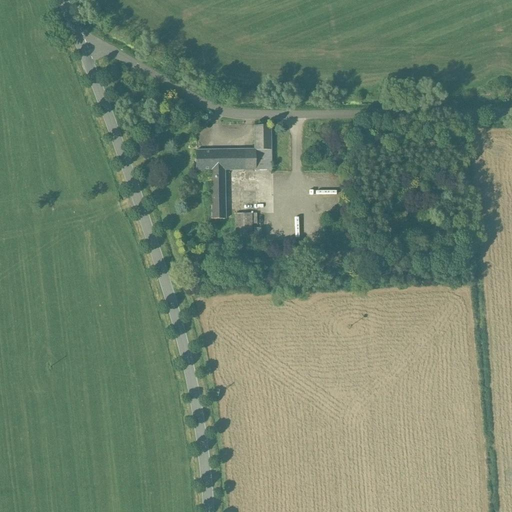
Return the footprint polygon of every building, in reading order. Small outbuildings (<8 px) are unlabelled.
[(270,126),(254,127),(254,150),(254,151),(271,151),(270,126)] [(254,150),(211,151),(211,172),(224,172),(227,172),(230,171),(255,171),(254,151),(254,150)] [(211,151),(195,151),(196,172),(210,172),(211,172),(211,151)] [(271,151),(254,151),(255,171),(271,171),(271,151)] [(211,172),(210,172),(210,196),(225,196),(224,172),(211,172)] [(225,217),(225,196),(210,196),(211,217),(225,217)] [(252,245),(251,213),(235,214),(236,245),(252,245)]
